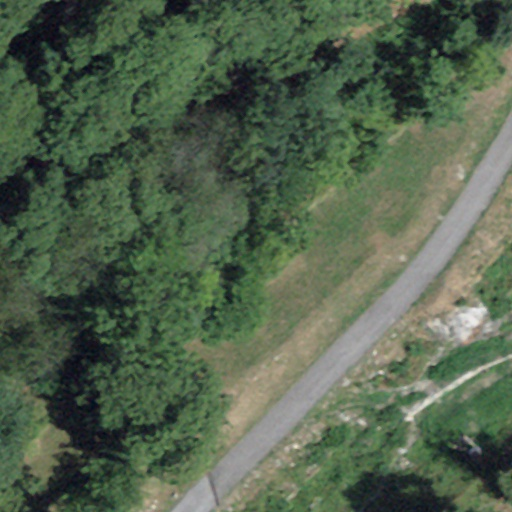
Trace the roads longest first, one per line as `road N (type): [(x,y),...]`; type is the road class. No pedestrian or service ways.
road 1 (unclassified): [(188,511),(431,262),(511,139)]
road 2 (unclassified): [(354,0),(0,187)]
